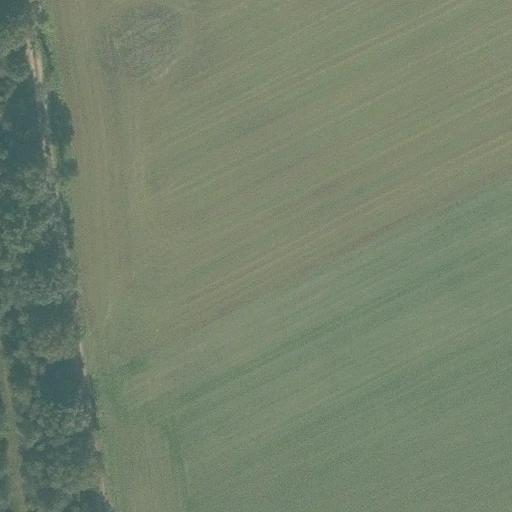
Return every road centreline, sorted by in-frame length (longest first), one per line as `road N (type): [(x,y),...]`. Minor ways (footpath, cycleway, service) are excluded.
road 1 (track): [(98,511),(24,0)]
road 2 (track): [(25,511),(0,343)]
